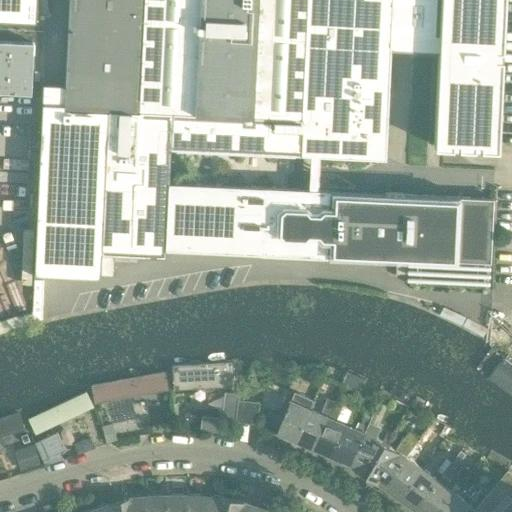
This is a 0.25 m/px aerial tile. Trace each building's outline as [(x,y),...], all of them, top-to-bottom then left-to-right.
[(0,0),(0,21),(34,23),(34,0),(0,0)] [(67,0),(64,85),(42,84),(33,274),(99,277),(100,252),(164,255),(164,247),(260,251),(324,254),(380,256),(394,257),(485,262),(487,262),(491,197),(401,192),(400,191),(384,191),(382,191),(327,189),(316,188),(317,153),(382,157),(388,47),(437,49),(432,145),(496,148),(502,0),(67,0)] [(0,88),(3,88),(27,89),(29,41),(0,40),(0,88)] [(511,363),(490,347),(472,367),(511,398),(511,363)] [(232,363),(175,365),(175,388),(232,386),(232,363)] [(93,402),(167,390),(164,371),(91,384),(93,402)] [(91,406),(83,391),(23,419),(30,436),(91,406)] [(278,431),(297,440),(310,408),(313,403),(314,400),(295,392),(291,400),(291,401),(280,427),(278,431)] [(297,440),(315,448),(335,401),(328,397),(321,413),(310,408),(297,440)] [(315,448),(333,456),(347,424),(337,420),(346,400),(338,397),(336,401),(335,401),(315,448)] [(238,400),(237,413),(236,422),(257,425),(260,402),(238,400)] [(17,410),(0,416),(0,438),(23,429),(17,410)] [(333,456),(352,464),(370,423),(374,413),(368,410),(362,423),(359,422),(356,428),(347,424),(333,456)] [(357,469),(368,476),(387,444),(375,437),(380,428),(370,423),(352,464),(358,467),(357,469)] [(380,479),(386,484),(407,456),(411,451),(420,438),(409,431),(396,449),(387,444),(368,476),(378,482),(380,479)] [(386,484),(402,496),(423,468),(407,456),(386,484)] [(418,508),(423,511),(439,511),(455,492),(446,485),(450,479),(449,478),(461,463),(455,459),(439,480),(418,508)] [(402,496),(418,508),(439,480),(423,468),(402,496)] [(511,511),(511,473),(508,470),(469,511),(511,511)] [(455,492),(439,511),(465,511),(475,500),(467,494),(463,499),(455,492)] [(144,511),(164,511),(164,493),(143,495),(144,511)] [(164,511),(183,511),(185,493),(164,493),(164,511)] [(183,511),(203,511),(206,495),(185,493),(183,511)] [(210,495),(206,495),(203,511),(223,511),(227,497),(211,494),(210,495)] [(144,511),(143,495),(129,497),(129,496),(118,499),(120,511),(144,511)] [(223,511),(244,511),(247,503),(243,502),(243,501),(227,497),(223,511)] [(96,511),(120,511),(118,499),(108,502),(94,507),(96,511)] [(266,511),(267,510),(247,503),(244,511),(266,511)]
